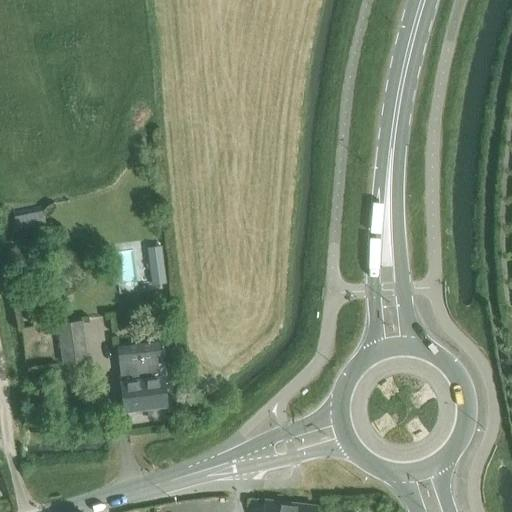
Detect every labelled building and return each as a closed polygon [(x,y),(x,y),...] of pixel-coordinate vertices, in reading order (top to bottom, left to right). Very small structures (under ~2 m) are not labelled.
[(16,230),(45,224),(42,211),(13,217),(16,230)] [(160,246),(146,248),(151,285),(165,283),(160,246)] [(82,321),(56,324),(62,365),(88,362),(82,321)] [(166,406),(162,376),(159,377),(156,359),(162,359),(160,342),(117,347),(121,382),(119,382),(123,412),(166,406)] [(313,511),(314,507),(264,501),(262,511),(313,511)]
